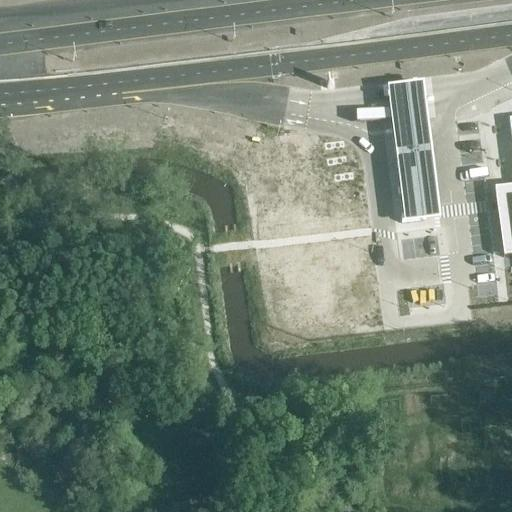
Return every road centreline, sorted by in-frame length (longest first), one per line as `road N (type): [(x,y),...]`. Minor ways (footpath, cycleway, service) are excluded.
road 1 (primary): [(170,78),(511,29)]
road 2 (primary): [(249,0),(0,29)]
road 3 (primary): [(0,100),(170,78)]
